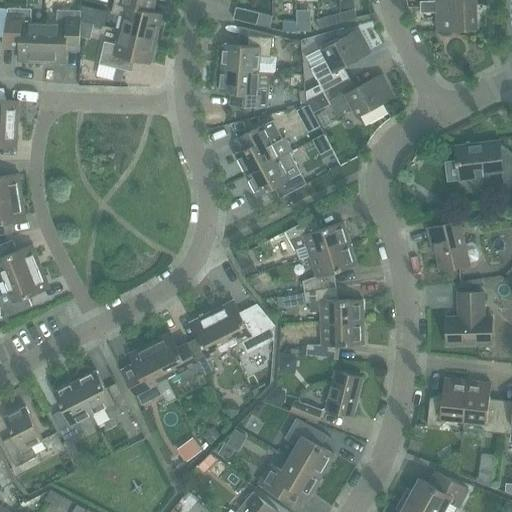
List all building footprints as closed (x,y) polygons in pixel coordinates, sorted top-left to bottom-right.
[(114,0),(111,13),(123,16),(120,30),(157,39),(163,14),(142,10),(144,0),(114,0)] [(476,5),(421,7),(421,13),(437,13),(438,31),(477,30),(476,5)] [(236,7),(233,19),(257,25),(260,13),(236,7)] [(20,62),(43,63),(44,23),(31,23),(32,9),(8,8),(4,39),(21,39),(20,62)] [(57,24),(44,23),(43,63),(66,63),(67,40),(80,41),(81,11),(57,10),(57,24)] [(355,10),(341,13),(344,22),(357,18),(355,10)] [(341,13),(328,17),(317,20),(318,29),(344,22),(341,13)] [(297,31),(297,22),(283,22),(283,31),(297,31)] [(311,22),(297,22),(297,31),(311,31),(311,22)] [(222,68),(259,71),(275,72),(276,58),(272,57),(273,57),(272,57),(274,35),(245,28),(243,46),(223,44),(222,68)] [(311,68),(323,92),(350,78),(344,68),(371,53),(359,29),(321,49),(327,60),(311,68)] [(157,39),(120,30),(116,44),(105,41),(99,64),(127,71),(130,59),(151,64),(157,39)] [(222,68),(220,92),(229,93),(228,105),(239,105),(268,108),(270,86),(258,85),(259,71),(222,68)] [(350,78),(323,92),(307,100),(314,113),(330,104),(336,115),(352,107),(357,118),(363,114),(367,122),(371,123),(384,117),(385,113),(381,105),(395,98),(383,74),(355,89),(350,78)] [(0,123),(18,124),(19,101),(0,100),(0,123)] [(246,175),(279,158),(293,151),(292,148),(292,149),(288,141),(283,140),(273,120),(238,139),(238,140),(239,140),(244,149),(235,154),(246,175)] [(18,124),(0,123),(0,145),(17,147),(18,124)] [(511,190),(511,158),(508,155),(501,156),(499,140),(454,146),(456,165),(462,164),(464,180),(490,177),(489,173),(502,172),(503,184),(511,190)] [(279,158),(246,175),(257,196),(275,187),(281,198),(307,184),(297,165),(286,170),(279,158)] [(0,200),(23,197),(19,174),(0,177),(0,200)] [(0,235),(5,235),(12,234),(10,222),(26,219),(23,197),(0,200),(0,235)] [(285,232),(290,240),(295,250),(307,246),(311,256),(350,244),(343,222),(315,231),(309,219),(285,232)] [(470,263),(477,261),(479,258),(480,254),(478,247),(476,243),(472,241),(465,243),(460,220),(428,228),(432,246),(435,246),(441,270),(470,263)] [(33,245),(17,251),(14,244),(9,247),(7,243),(0,245),(0,269),(4,281),(42,266),(33,245)] [(305,292),(331,287),(328,274),(357,265),(350,244),(311,256),(317,276),(303,281),(305,292)] [(42,266),(4,281),(9,292),(0,295),(0,301),(6,317),(32,307),(28,296),(50,287),(42,266)] [(331,287),(305,292),(306,302),(310,302),(310,312),(321,312),(322,323),(363,322),(363,299),(333,300),(331,287)] [(448,345),(492,344),(491,316),(484,316),(484,292),(458,293),(459,317),(447,317),(448,345)] [(233,301),(212,312),(230,347),(242,341),(248,353),(268,343),(256,318),(245,323),(233,301)] [(257,314),(274,345),(275,325),(262,309),(257,314)] [(210,357),(230,347),(212,312),(191,322),(202,345),(192,350),(204,373),(204,374),(204,375),(216,369),(210,357)] [(363,322),(322,323),(322,344),(307,345),(306,356),(332,359),(334,345),(364,344),(363,322)] [(170,333),(150,343),(168,379),(179,373),(184,383),(204,374),(204,373),(192,350),(188,343),(178,348),(170,333)] [(135,364),(122,371),(135,396),(137,395),(142,405),(162,395),(157,385),(168,379),(150,343),(130,354),(135,364)] [(97,370),(75,381),(93,415),(105,408),(111,419),(130,409),(117,383),(106,388),(97,370)] [(353,415),(363,378),(336,371),(326,409),(353,415)] [(441,418),(464,420),(468,381),(444,378),(442,399),(430,398),(427,425),(440,426),(441,418)] [(93,415),(75,381),(54,392),(63,410),(53,415),(66,442),(85,432),(80,421),(93,415)] [(485,431),(498,433),(501,406),(489,405),(491,383),(468,381),(464,420),(486,423),(485,431)] [(317,423),(322,410),(296,400),(291,412),(317,423)] [(511,406),(501,406),(498,433),(511,434),(511,406)] [(31,446),(43,440),(26,407),(4,418),(13,436),(3,441),(16,467),(37,457),(31,446)] [(297,445),(289,458),(322,477),(335,454),(318,445),(324,434),(297,418),(285,438),(297,445)] [(212,431),(194,440),(201,455),(220,445),(212,431)] [(0,483),(3,488),(13,483),(0,458),(0,483)] [(322,477),(289,458),(282,470),(270,463),(258,484),(286,500),(292,489),(309,499),(322,477)] [(408,488),(403,498),(427,511),(442,511),(448,502),(458,507),(468,489),(437,471),(430,484),(420,478),(413,491),(408,488)] [(51,490),(46,499),(57,505),(61,496),(51,490)] [(278,511),(253,491),(236,511),(278,511)] [(61,496),(57,505),(67,510),(72,501),(61,496)] [(427,511),(403,498),(397,508),(403,511),(401,511),(427,511)]
